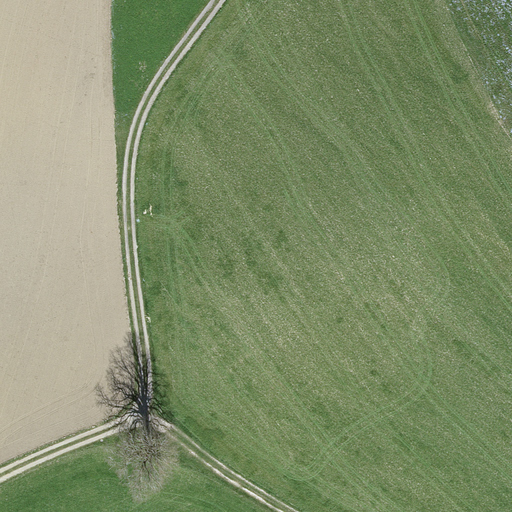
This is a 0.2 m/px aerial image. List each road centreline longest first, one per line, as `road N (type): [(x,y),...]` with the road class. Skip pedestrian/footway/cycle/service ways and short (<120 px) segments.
road 1 (track): [(217,0),(147,103),(137,131),(128,198),(147,392),(142,409)]
road 2 (track): [(289,511),(142,409)]
road 3 (track): [(142,409),(126,425),(0,478)]
